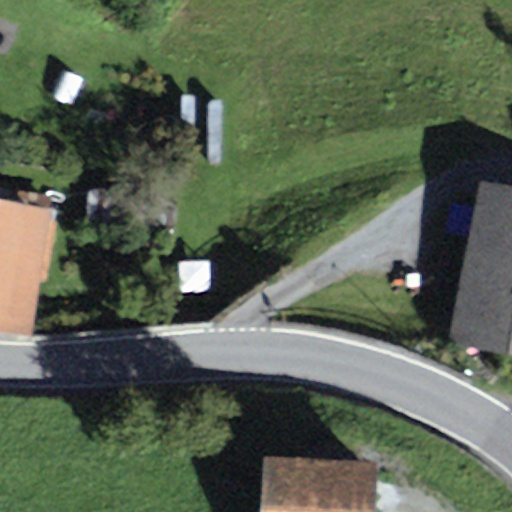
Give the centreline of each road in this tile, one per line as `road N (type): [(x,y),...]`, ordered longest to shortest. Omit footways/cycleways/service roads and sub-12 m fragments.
road 1 (tertiary): [(511,445),(403,383),(288,356),(0,363)]
road 2 (track): [(206,354),(405,213),(460,181),(511,173)]
